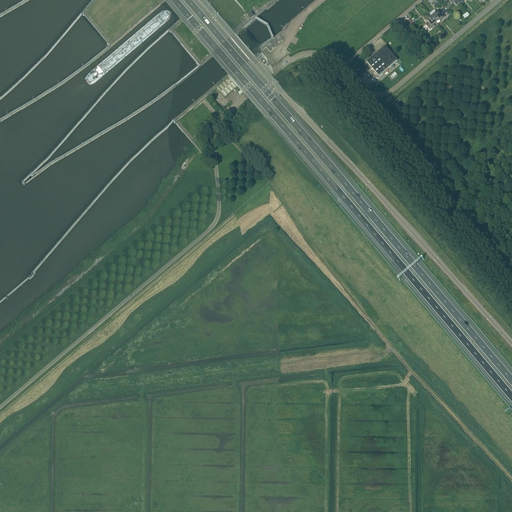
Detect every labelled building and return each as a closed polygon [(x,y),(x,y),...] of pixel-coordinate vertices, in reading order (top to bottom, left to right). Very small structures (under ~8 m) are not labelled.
[(442,5),(443,6),(443,7),(444,8),(448,5),(450,8),(454,4),(456,6),(459,3),(456,0),(447,0),(448,1),(442,5)] [(434,10),(429,14),(432,17),(436,23),(440,20),(440,21),(445,17),(440,12),(438,14),(437,13),(436,13),(434,10)] [(428,23),(425,25),(430,30),(434,26),(433,25),(436,23),(432,17),(426,21),(428,23)] [(379,77),(393,65),(397,61),(387,49),(385,47),(376,55),(367,63),(379,77)] [(259,50),(256,53),(261,59),(264,57),(259,50)] [(243,93),(253,85),(270,70),(261,59),(256,53),(228,77),(229,78),(217,89),(225,98),(238,87),(243,93)]
